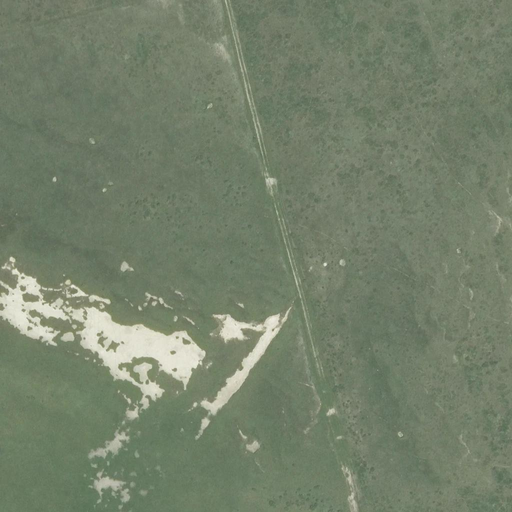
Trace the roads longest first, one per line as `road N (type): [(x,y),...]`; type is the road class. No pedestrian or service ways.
road 1 (track): [(359,511),(225,0)]
road 2 (track): [(0,34),(133,0)]
